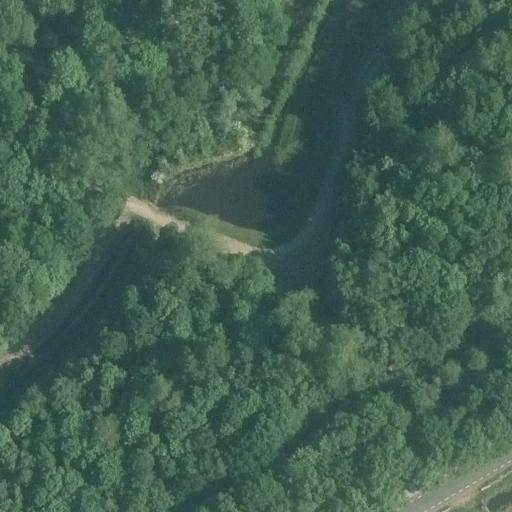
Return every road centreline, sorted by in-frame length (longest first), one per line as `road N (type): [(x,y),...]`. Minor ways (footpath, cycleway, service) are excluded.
road 1 (track): [(188,511),(511,330)]
road 2 (track): [(128,204),(0,121)]
road 3 (secondary): [(407,511),(511,450)]
